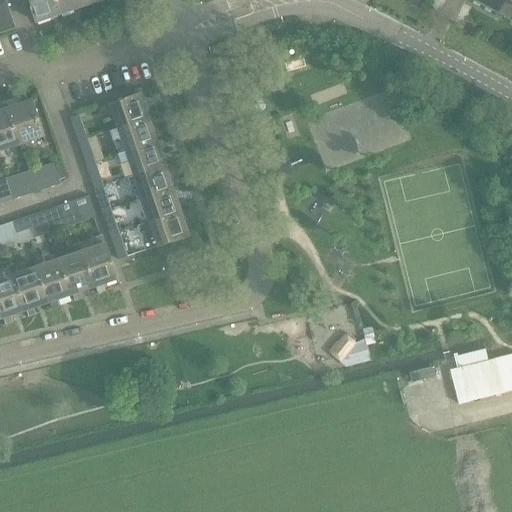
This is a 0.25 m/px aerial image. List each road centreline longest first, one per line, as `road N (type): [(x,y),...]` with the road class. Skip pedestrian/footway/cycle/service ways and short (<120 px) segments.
road 1 (residential): [(0,358),(241,305),(259,285),(263,261),(179,37)]
road 2 (track): [(511,351),(501,350),(470,312),(384,328),(353,299),(331,294),(290,226),(255,241)]
road 3 (tertiary): [(511,100),(340,7),(273,5)]
road 4 (residential): [(47,75),(179,37)]
